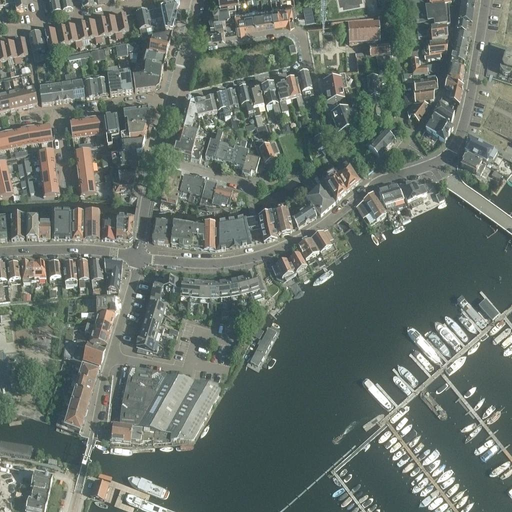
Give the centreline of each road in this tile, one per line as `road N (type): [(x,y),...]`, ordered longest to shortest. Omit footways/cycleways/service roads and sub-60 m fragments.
road 1 (residential): [(134,258),(212,266),(255,260),(322,225),(375,183)]
road 2 (residential): [(375,183),(432,166),(453,146),(484,0)]
road 3 (residential): [(304,67),(302,28),(181,54)]
road 4 (residential): [(410,135),(436,104),(457,0)]
road 5 (residential): [(410,135),(383,0)]
road 6 (residential): [(171,100),(304,67)]
road 7 (residential): [(0,254),(134,258)]
